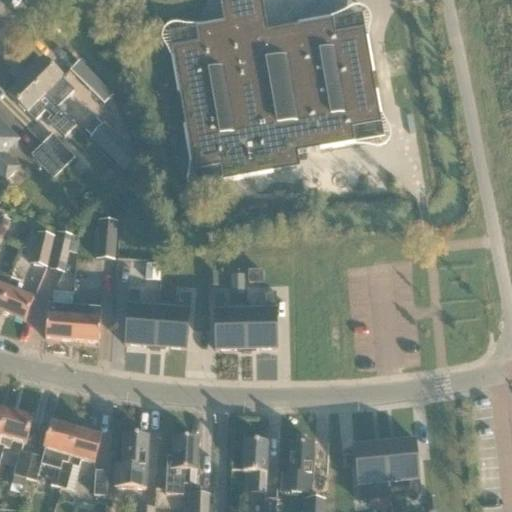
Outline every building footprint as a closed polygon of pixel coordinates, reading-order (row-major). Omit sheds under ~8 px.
[(380,121),(363,29),(335,34),(332,19),(295,26),(296,28),(265,34),(259,1),(259,0),(218,0),(223,25),(193,31),(196,46),(169,51),(193,175),(219,170),(222,184),(299,169),(297,154),(320,150),(320,152),(355,145),(352,130),(365,128),(364,123),(380,121)] [(476,0),(495,115),(511,111),(511,64),(501,0),(476,0)] [(70,111),(58,99),(50,92),(61,81),(41,62),(24,80),(62,118),(63,117),(70,111)] [(62,118),(24,80),(7,97),(34,124),(44,114),(51,121),(47,124),(65,142),(76,130),(63,117),(62,118)] [(97,81),(87,91),(104,108),(114,98),(97,81)] [(96,122),(85,134),(92,140),(90,141),(125,175),(139,160),(104,127),(103,128),(96,122)] [(16,142),(0,126),(0,180),(3,184),(17,170),(2,155),(16,142)] [(41,148),(64,171),(75,160),(52,137),(41,148)] [(53,181),(64,171),(41,148),(31,158),(53,181)] [(0,247),(10,224),(0,219),(0,247)] [(118,224),(98,223),(96,262),(115,263),(118,224)] [(37,236),(30,268),(39,270),(48,272),(55,239),(37,236)] [(49,273),(64,276),(73,239),(57,236),(49,273)] [(288,239),(284,268),(305,271),(309,242),(288,239)] [(262,274),(249,274),(249,286),(262,286),(262,274)] [(219,275),(207,276),(207,289),(219,289),(219,275)] [(10,281),(0,276),(0,312),(7,294),(5,293),(10,281)] [(243,279),(231,279),(231,292),(243,292),(243,279)] [(7,294),(0,312),(0,315),(24,324),(32,302),(14,295),(18,284),(10,281),(5,293),(7,294)] [(155,353),(158,310),(138,309),(139,293),(128,292),(124,348),(151,350),(150,353),(155,353)] [(245,313),(246,356),(250,356),(250,353),(277,352),(275,295),(265,296),(265,312),(245,313)] [(158,310),(155,353),(160,354),(160,351),(186,353),(191,296),(180,296),(178,312),(158,310)] [(246,356),(245,313),(225,313),(224,297),(213,297),(215,353),(241,353),(241,356),(246,356)] [(57,309),(47,308),(45,344),(70,345),(72,324),(70,323),(71,310),(57,309)] [(98,347),(100,324),(101,312),(71,310),(70,323),(72,324),(70,345),(98,347)] [(0,461),(3,451),(9,452),(11,445),(24,448),(31,422),(6,415),(0,435),(0,461)] [(67,460),(74,434),(49,428),(42,453),(44,454),(41,467),(56,471),(61,473),(63,466),(68,467),(70,461),(67,460)] [(74,434),(67,460),(70,461),(68,467),(68,468),(73,469),(79,471),(81,464),(92,467),(99,441),(74,434)] [(144,492),(147,439),(123,438),(121,469),(115,469),(114,491),(144,492)] [(182,487),(193,488),(194,474),(196,474),(197,442),(173,441),(172,460),(165,460),(164,498),(181,499),(182,487)] [(385,444),(388,486),(408,485),(410,500),(420,499),(419,484),(420,484),(417,441),(385,444)] [(250,495),(264,496),(267,446),(243,444),(241,474),(251,475),(250,495)] [(388,486),(385,444),(354,446),(357,489),(358,489),(359,503),(370,502),(369,488),(388,486)] [(282,479),(281,497),(296,499),(310,499),(311,482),(314,448),(289,447),(287,479),(282,479)] [(25,482),(31,458),(19,455),(13,479),(25,482)] [(31,458),(25,482),(35,485),(42,461),(31,458)] [(67,493),(73,469),(68,468),(68,467),(63,466),(61,473),(56,471),(51,489),(67,493)] [(108,474),(95,474),(93,499),(106,500),(108,474)] [(208,511),(209,498),(191,497),(190,511),(208,511)] [(437,511),(437,501),(426,502),(426,511),(437,511)] [(263,511),(276,511),(277,503),(264,503),(263,511)] [(306,503),(305,511),(324,511),(325,504),(306,503)]
